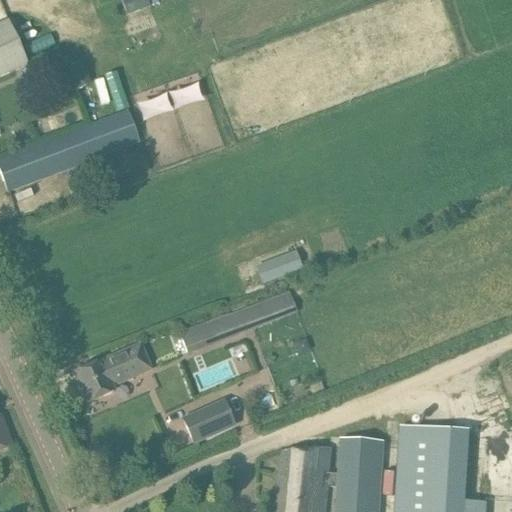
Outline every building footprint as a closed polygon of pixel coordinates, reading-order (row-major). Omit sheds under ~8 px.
[(0,77),(27,65),(7,22),(0,24),(0,77)] [(85,87),(75,65),(68,68),(77,90),(85,87)] [(128,117),(105,125),(125,182),(148,174),(128,117)] [(0,214),(2,219),(7,217),(8,217),(7,217),(23,211),(23,213),(34,209),(33,207),(48,202),(49,202),(54,200),(46,176),(60,171),(58,166),(52,150),(20,161),(21,164),(21,165),(25,174),(26,176),(20,178),(20,176),(18,177),(19,179),(10,182),(9,180),(7,181),(8,183),(5,184),(0,185),(0,214)] [(302,270),(295,252),(255,268),(261,285),(302,270)] [(297,314),(289,292),(179,332),(187,354),(297,314)] [(298,342),(296,349),(298,355),(310,351),(306,340),(298,342)] [(150,370),(139,345),(74,374),(87,404),(113,393),(111,388),(150,370)] [(233,426),(223,404),(183,422),(193,444),(233,426)] [(0,448),(12,444),(0,415),(0,448)] [(469,432),(401,428),(396,511),(487,511),(488,503),(465,502),(469,432)] [(329,474),(328,488),(338,488),(335,511),(379,511),(384,443),(341,440),(338,475),(329,474)] [(325,511),(328,488),(329,474),(331,449),(282,452),(282,453),(278,491),(277,491),(275,511),(325,511)]
